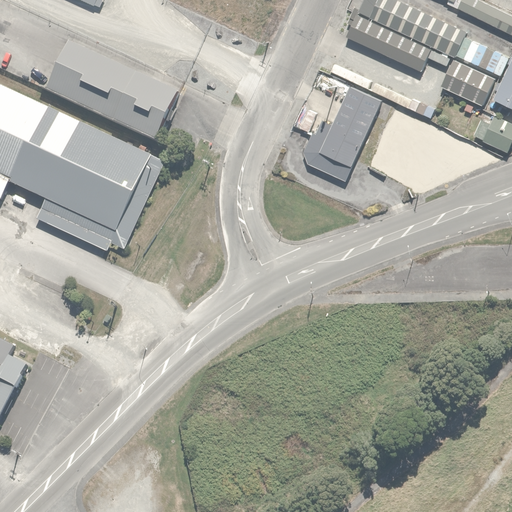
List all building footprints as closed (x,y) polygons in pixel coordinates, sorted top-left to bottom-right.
[(470,29),(408,0),(368,0),(362,13),(457,57),(470,29)] [(511,12),(485,0),(462,0),(459,7),(511,31),(511,12)] [(183,86),(71,34),(48,84),(160,136),(183,86)] [(511,61),(496,95),(511,102),(511,61)] [(161,159),(0,83),(0,171),(128,231),(161,159)] [(386,98),(351,83),(334,121),(320,116),(307,148),(310,164),(350,181),(386,98)] [(410,110),(399,101),(384,120),(395,129),(410,110)] [(511,117),(497,111),(486,136),(511,147),(511,117)] [(435,157),(397,135),(384,158),(422,180),(435,157)] [(0,429),(31,363),(0,348),(0,429)]
